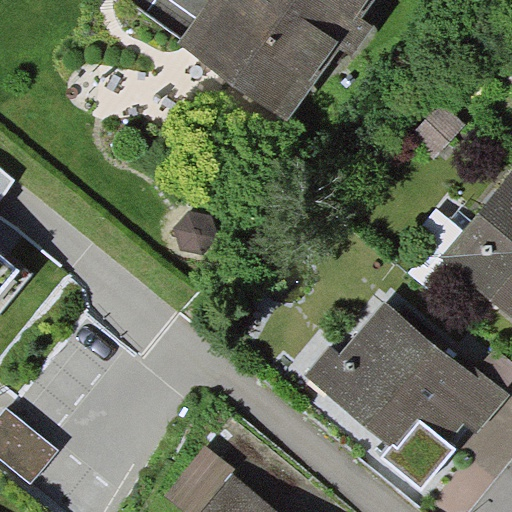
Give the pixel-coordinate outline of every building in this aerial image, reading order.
[(289,127),(381,0),(232,0),(192,57),(289,127)] [(511,179),(509,177),(441,263),(511,319),(511,179)] [(0,291),(18,271),(0,254),(0,291)] [(503,404),(377,299),(309,380),(436,485),(503,404)] [(272,511),(245,489),(225,511),(272,511)]
